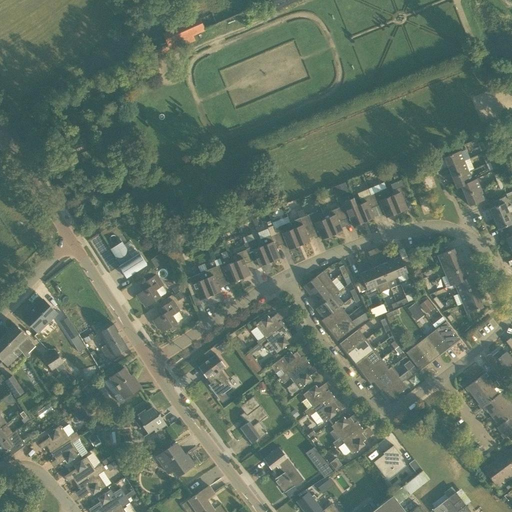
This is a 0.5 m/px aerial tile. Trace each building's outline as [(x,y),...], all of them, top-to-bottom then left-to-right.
[(204,29),(199,18),(163,34),(168,45),(204,29)] [(448,168),(464,162),(459,151),(444,157),(448,168)] [(448,168),(452,178),(468,172),(464,162),(448,168)] [(461,186),(477,180),(476,178),(472,180),(468,172),(452,178),(456,188),(461,186)] [(397,213),(407,209),(403,200),(409,197),(404,185),(401,180),(390,184),(393,190),(394,194),(389,196),(397,213)] [(465,196),(481,189),(477,180),(461,186),(465,196)] [(345,182),(333,187),(337,196),(349,191),(345,182)] [(469,206),(485,199),(481,189),(465,196),(469,206)] [(383,199),(380,191),(379,190),(370,194),(375,207),(381,204),(386,218),(397,213),(389,196),(383,199)] [(363,222),(374,218),(370,209),(375,207),(370,194),(359,199),(361,203),(356,205),(363,222)] [(508,206),(504,197),(493,201),(495,206),(490,209),(494,219),(511,211),(511,207),(511,205),(508,206)] [(363,222),(356,205),(354,199),(343,203),(344,206),(339,207),(344,220),(349,218),(353,227),(363,222)] [(332,235),(342,231),(339,222),(344,220),(339,207),(328,212),(330,217),(325,219),(332,235)] [(507,225),(509,231),(511,229),(511,211),(494,219),(498,229),(507,225)] [(320,221),(316,212),(306,216),(311,228),(316,226),(322,240),(332,235),(325,219),(320,221)] [(306,216),(300,218),(296,220),(296,219),(290,222),(293,229),(300,245),(310,241),(305,230),(311,228),(306,216)] [(293,229),(290,222),(274,228),(276,233),(281,244),(286,242),(289,250),(300,245),(293,229)] [(261,242),(263,245),(270,262),(280,258),(275,247),(281,244),(276,233),(274,228),(273,225),(267,228),(270,234),(260,238),(261,242)] [(255,239),(244,243),(252,261),(256,259),(259,266),(270,262),(263,245),(258,247),(255,239)] [(132,258),(123,243),(111,251),(128,277),(147,265),(139,253),(132,258)] [(239,279),(250,275),(245,264),(252,261),(244,243),(244,244),(246,250),(237,254),(239,260),(232,263),(239,279)] [(367,251),(372,260),(383,255),(378,246),(367,251)] [(441,265),(457,258),(453,248),(437,255),(441,265)] [(156,267),(171,258),(166,250),(152,259),(156,267)] [(402,259),(400,256),(390,260),(400,284),(397,276),(407,272),(412,269),(407,257),(402,259)] [(446,275),(462,268),(457,258),(441,265),(446,275)] [(390,288),(400,284),(390,260),(380,264),(390,288)] [(228,265),(227,262),(217,266),(222,278),(226,276),(229,283),(239,279),(232,263),(228,265)] [(380,292),(390,288),(380,264),(370,269),(377,285),(380,290),(380,292)] [(222,278),(217,266),(207,270),(207,269),(200,272),(201,273),(200,273),(210,296),(220,292),(216,281),(222,278)] [(450,285),(466,278),(462,268),(446,275),(450,285)] [(377,285),(370,269),(360,273),(361,277),(356,279),(361,291),(367,288),(367,289),(368,288),(377,285)] [(312,296),(331,281),(323,271),(304,286),(312,296)] [(210,296),(200,273),(185,279),(191,295),(196,293),(199,300),(210,296)] [(145,306),(160,297),(165,293),(166,292),(162,285),(163,285),(157,275),(144,283),(147,288),(137,295),(142,302),(143,302),(145,306)] [(474,287),(470,276),(466,278),(450,285),(454,284),(458,293),(474,287)] [(316,309),(336,294),(339,291),(331,281),(312,296),(319,306),(316,308),(316,309)] [(462,303),(478,297),(474,287),(458,293),(462,303)] [(175,295),(178,300),(184,297),(181,291),(175,295)] [(321,321),(340,306),(343,304),(336,294),(316,309),(324,318),(321,321)] [(467,314),(483,307),(478,297),(462,303),(467,314)] [(427,298),(419,304),(423,309),(431,303),(427,298)] [(57,313),(43,299),(31,311),(29,310),(22,317),(38,332),(57,313)] [(162,332),(176,322),(183,318),(178,311),(180,310),(173,300),(161,308),(164,314),(153,320),(158,328),(159,327),(162,332)] [(373,317),(386,311),(383,302),(369,308),(373,317)] [(415,303),(408,308),(412,315),(420,309),(415,303)] [(328,331),(348,316),(340,306),(321,321),(328,331)] [(356,326),(363,321),(368,319),(365,313),(352,321),(348,316),(328,331),(336,341),(356,326)] [(270,319),(267,315),(255,325),(257,327),(252,331),(258,339),(259,340),(256,342),(258,345),(284,325),(281,320),(278,322),(274,316),(270,319)] [(71,339),(79,334),(68,317),(60,322),(71,339)] [(451,347),(460,340),(445,320),(443,317),(433,324),(436,328),(451,347)] [(32,342),(15,324),(3,336),(10,344),(12,342),(22,352),(26,358),(30,355),(26,348),(32,342)] [(109,359),(128,348),(113,324),(99,332),(106,344),(101,346),(109,359)] [(258,345),(259,345),(260,347),(268,342),(276,353),(289,344),(286,340),(290,338),(286,332),(288,330),(284,325),(258,345)] [(441,355),(451,347),(436,328),(426,336),(441,355)] [(347,355),(366,339),(358,329),(338,344),(347,355)] [(232,341),(238,337),(234,331),(228,335),(232,341)] [(10,344),(3,336),(0,339),(0,358),(3,362),(6,359),(10,363),(17,356),(17,357),(22,352),(12,342),(10,344)] [(431,363),(441,355),(426,336),(416,343),(431,363)] [(238,337),(233,341),(237,346),(242,342),(238,337)] [(354,364),(374,349),(366,339),(347,355),(354,364)] [(223,342),(216,347),(220,353),(227,348),(223,342)] [(420,371),(431,363),(416,343),(406,351),(420,371)] [(362,374),(382,359),(374,349),(354,364),(362,374)] [(62,369),(60,365),(64,362),(56,350),(44,358),(52,370),(56,368),(58,371),(62,369)] [(292,355),(290,351),(270,366),(276,373),(280,370),(283,374),(279,377),(281,380),(307,361),(303,356),(301,358),(296,352),(292,355)] [(501,356),(497,351),(492,355),(495,360),(495,363),(492,366),(503,380),(511,373),(511,359),(506,352),(501,356)] [(228,380),(221,370),(226,367),(216,354),(198,367),(206,378),(206,377),(211,383),(208,385),(218,398),(231,387),(226,381),(228,380)] [(247,360),(251,365),(256,372),(261,368),(252,357),(251,358),(249,359),(247,360)] [(386,362),(383,358),(382,359),(362,374),(370,384),(373,382),(389,369),(385,363),(386,362)] [(311,380),(309,376),(313,374),(308,368),(311,366),(307,361),(281,380),(283,383),(290,378),(294,382),(287,388),(292,395),(299,389),(311,380)] [(407,364),(404,366),(408,371),(414,366),(410,361),(407,364)] [(414,374),(418,371),(414,366),(408,371),(400,377),(381,392),(388,402),(408,387),(403,381),(412,374),(412,375),(414,373),(414,374)] [(381,392),(400,377),(392,367),(389,369),(373,382),(381,392)] [(130,376),(124,368),(110,378),(120,392),(114,396),(118,402),(119,403),(121,404),(122,403),(124,403),(124,402),(125,401),(125,400),(124,398),(140,387),(132,375),(130,376)] [(261,370),(256,373),(261,380),(263,378),(262,376),(265,374),(261,370)] [(469,391),(474,397),(493,383),(490,379),(488,381),(483,374),(465,388),(468,391),(469,391)] [(16,397),(24,392),(13,375),(5,380),(16,397)] [(480,408),(498,394),(494,389),(496,387),(495,387),(493,383),(474,397),(479,404),(478,404),(480,408)] [(318,388),(315,385),(303,394),(306,399),(302,401),(307,409),(304,411),(302,413),(304,415),(332,395),(328,390),(326,391),(322,385),(318,388)] [(505,399),(500,393),(498,395),(498,394),(480,408),(481,408),(482,407),(485,410),(486,409),(491,416),(510,402),(509,401),(507,398),(505,399)] [(324,423),(337,413),(334,410),(338,407),(334,401),(336,400),(332,395),(304,415),(306,414),(308,417),(311,415),(318,425),(323,422),(324,423)] [(260,405),(253,396),(240,406),(245,412),(240,415),(246,423),(240,428),(255,447),(252,442),(259,437),(260,438),(267,433),(259,422),(267,415),(264,411),(265,411),(260,405)] [(497,427),(511,415),(511,408),(511,407),(511,406),(511,404),(510,402),(491,416),(496,422),(495,423),(497,426),(497,427)] [(86,403),(81,407),(82,409),(87,417),(92,413),(86,403)] [(158,415),(152,407),(146,411),(145,409),(135,415),(143,426),(148,433),(154,430),(156,432),(166,425),(159,414),(158,415)] [(503,438),(511,431),(511,415),(497,427),(502,434),(501,435),(503,438)] [(346,420),(343,417),(331,426),(339,438),(336,440),(333,443),(335,446),(361,426),(357,421),(354,423),(350,417),(346,420)] [(0,441),(12,433),(6,424),(0,428),(0,441)] [(72,435),(75,433),(69,424),(62,428),(60,426),(48,434),(50,437),(46,440),(50,446),(48,447),(51,452),(70,440),(72,443),(76,440),(72,435)] [(352,454),(365,445),(362,442),(366,439),(362,433),(364,431),(361,426),(335,446),(337,449),(339,447),(344,454),(346,455),(350,451),(352,454)] [(311,428),(305,433),(310,438),(315,433),(311,428)] [(10,456),(26,444),(16,431),(12,433),(0,441),(0,454),(1,456),(6,452),(10,456)] [(96,435),(89,439),(93,446),(101,442),(96,435)] [(76,440),(72,443),(70,440),(51,452),(54,458),(57,456),(61,462),(65,460),(67,463),(80,454),(80,456),(87,452),(78,439),(76,440)] [(185,456),(184,454),(176,443),(156,457),(168,473),(172,470),(177,476),(194,464),(187,454),(185,456)] [(385,453),(375,461),(385,473),(395,465),(399,470),(407,464),(403,458),(405,456),(395,443),(384,451),(385,453)] [(303,479),(279,447),(263,459),(271,469),(277,477),(275,479),(285,492),(303,479)] [(500,457),(495,461),(509,480),(511,477),(511,475),(511,474),(511,463),(504,453),(499,456),(500,457)] [(94,468),(86,456),(73,465),(76,469),(72,471),(76,477),(73,479),(77,484),(96,472),(98,475),(102,472),(98,466),(94,468)] [(336,458),(330,463),(335,470),(342,465),(336,458)] [(414,459),(408,463),(417,474),(423,470),(414,459)] [(114,461),(106,466),(109,471),(117,466),(114,461)] [(325,461),(316,468),(321,475),(330,468),(325,461)] [(504,483),(509,480),(495,461),(487,467),(486,465),(483,468),(496,486),(502,481),(504,483)] [(111,483),(103,471),(102,472),(98,475),(96,472),(77,484),(80,489),(83,488),(87,494),(91,491),(93,495),(106,487),(106,486),(111,483)] [(213,492),(209,487),(221,478),(209,486),(188,500),(182,504),(187,511),(194,511),(197,511),(210,511),(214,510),(206,499),(214,493),(226,485),(226,484),(213,492)] [(328,487),(333,482),(330,478),(324,483),(328,487)] [(114,493),(111,489),(98,498),(100,501),(96,504),(100,510),(98,511),(97,511),(109,511),(121,504),(122,507),(126,504),(122,499),(123,498),(117,490),(114,493)] [(458,511),(471,511),(456,493),(455,491),(447,498),(458,511)] [(311,497),(308,493),(297,501),(305,511),(338,511),(331,503),(322,511),(313,500),(316,498),(314,494),(311,497)] [(378,507),(370,511),(405,511),(392,495),(378,507)] [(458,511),(447,498),(432,510),(433,511),(458,511)] [(369,511),(377,506),(372,500),(368,504),(357,511),(369,511)]
